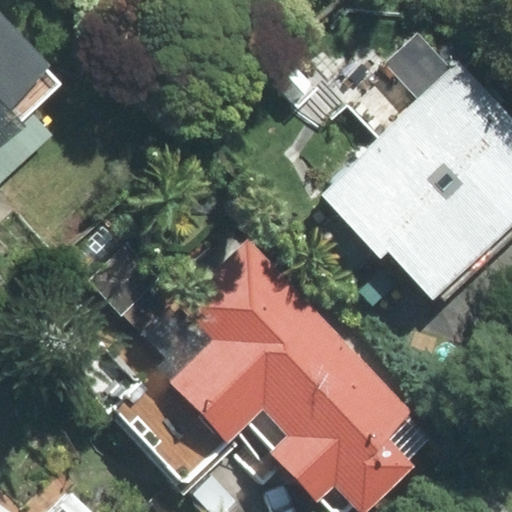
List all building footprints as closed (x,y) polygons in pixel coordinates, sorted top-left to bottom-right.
[(359,130),(442,52),(413,21),(377,55),(363,41),(322,80),(287,43),(255,73),(313,136),(340,111),(359,130)] [(0,149),(13,139),(8,134),(54,94),(0,31),(0,149)] [(511,230),(511,130),(456,68),(308,202),(371,271),(380,264),(423,311),(511,230)] [(67,258),(83,278),(116,250),(99,231),(67,258)] [(404,424),(244,245),(116,358),(139,385),(107,416),(176,492),(257,420),(281,449),(261,466),(301,511),(312,511),(327,500),(337,511),(369,511),(404,480),(376,449),(404,424)] [(83,511),(67,495),(48,511),(83,511)]
